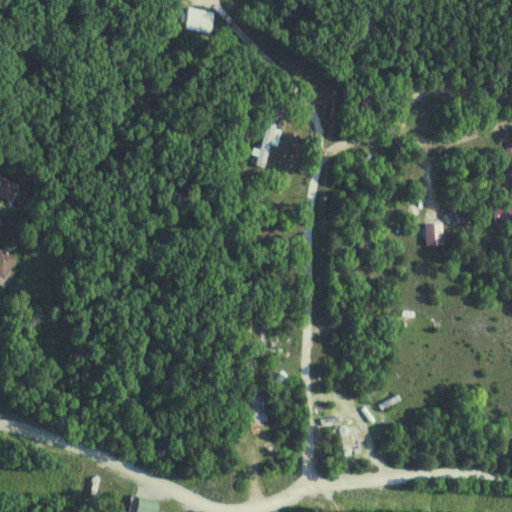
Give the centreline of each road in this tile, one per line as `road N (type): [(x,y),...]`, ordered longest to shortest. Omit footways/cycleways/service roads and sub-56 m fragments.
road 1 (residential): [(211,0),(315,106),(322,143),(309,248),(308,487)]
road 2 (residential): [(308,487),(255,506),(211,507),(25,429),(0,426)]
road 3 (residential): [(0,216),(25,190),(71,178),(100,150),(147,27),(185,7),(211,8)]
road 4 (residential): [(322,143),(380,139),(411,95),(434,87),(511,93)]
road 5 (residential): [(308,487),(440,470),(511,479)]
